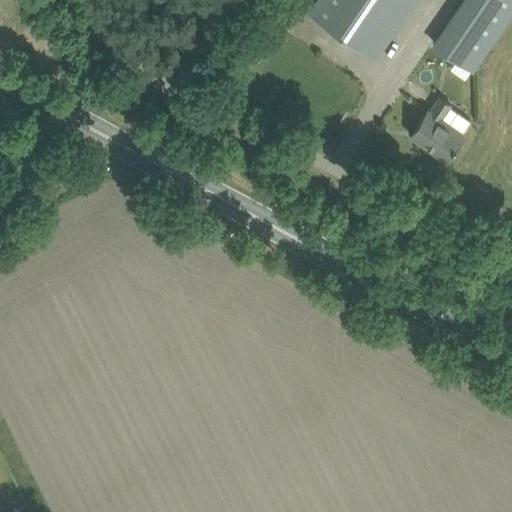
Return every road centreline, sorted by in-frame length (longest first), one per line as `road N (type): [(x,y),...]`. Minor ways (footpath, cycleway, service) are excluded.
road 1 (tertiary): [(511,355),(0,81)]
road 2 (unclassified): [(511,257),(159,83),(117,49),(87,0)]
